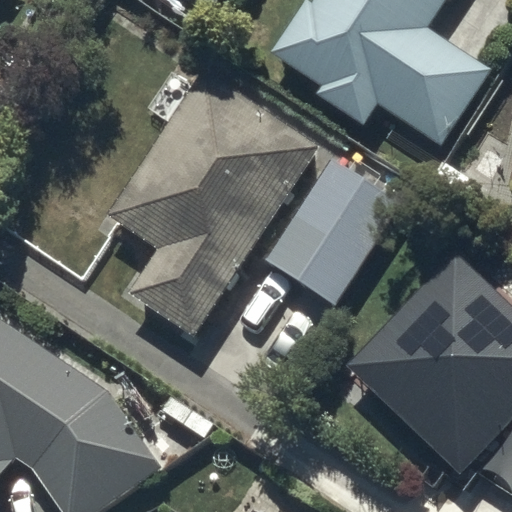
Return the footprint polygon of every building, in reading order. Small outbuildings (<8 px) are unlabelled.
[(370,122),(382,102),(447,145),(497,68),(433,26),(449,0),(307,0),(275,49),(326,82),(321,90),(370,122)] [(198,333),(323,143),(210,68),(113,214),(161,246),(132,290),(198,333)] [(273,258),(341,299),(404,195),(336,154),(273,258)] [(465,470),(511,420),(511,299),(458,249),(351,362),(465,470)] [(0,479),(19,452),(35,463),(67,511),(110,511),(169,472),(116,390),(0,311),(0,479)]
